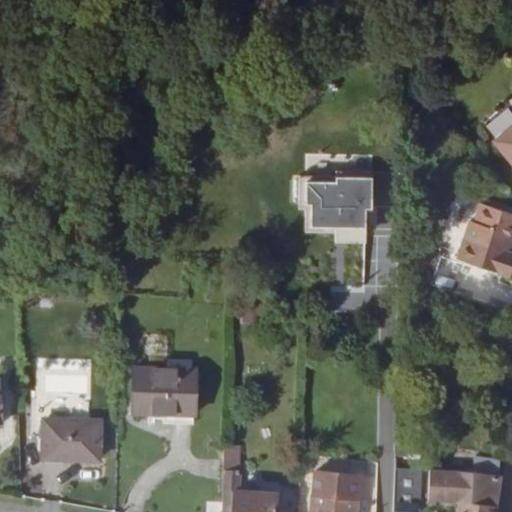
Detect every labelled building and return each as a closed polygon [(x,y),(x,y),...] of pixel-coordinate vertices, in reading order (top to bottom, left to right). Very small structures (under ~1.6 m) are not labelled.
[(511,163),(511,123),(492,139),(511,163)] [(372,206),(373,171),(337,170),(337,175),(300,174),(300,202),(306,202),(306,230),(337,230),(365,230),(366,206),(372,206)] [(506,250),(511,234),(511,230),(511,212),(480,202),(474,221),(470,220),(457,258),(510,276),(511,268),(511,252),(509,251),(506,250)] [(316,331),(316,314),(305,314),(305,331),(316,331)] [(194,414),(195,369),(134,367),(133,413),(194,414)] [(99,460),(100,420),(43,418),(42,458),(99,460)] [(238,491),(240,472),(238,472),(239,445),(223,444),(222,511),(232,511),(234,490),(238,491)] [(406,496),(405,457),(396,457),(395,496),(404,496),(406,496)] [(496,511),(502,476),(499,475),(500,461),(475,458),(474,472),(451,470),(429,469),(427,501),(459,502),(461,502),(459,511),(496,511)] [(375,511),(377,478),(314,471),(309,511),(375,511)] [(274,511),(275,493),(238,491),(234,490),(232,511),(274,511)] [(295,511),(297,491),(283,490),(281,511),(295,511)]
